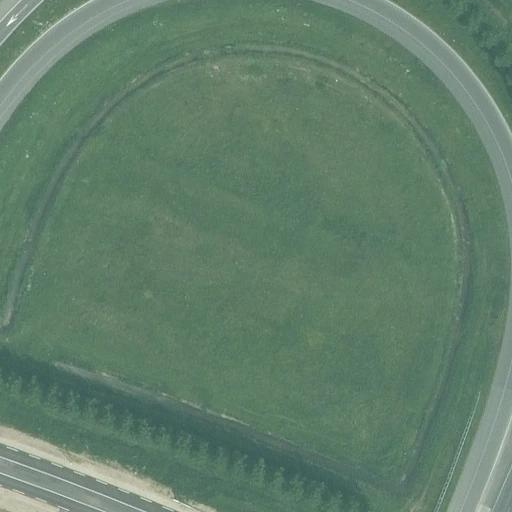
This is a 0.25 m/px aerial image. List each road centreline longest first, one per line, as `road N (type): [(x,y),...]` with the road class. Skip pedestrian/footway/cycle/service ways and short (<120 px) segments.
road 1 (motorway): [(365,0),(444,53),(511,155)]
road 2 (primary): [(157,511),(0,453)]
road 3 (motorway): [(0,101),(67,31),(123,0)]
road 4 (motorway): [(511,390),(468,511)]
